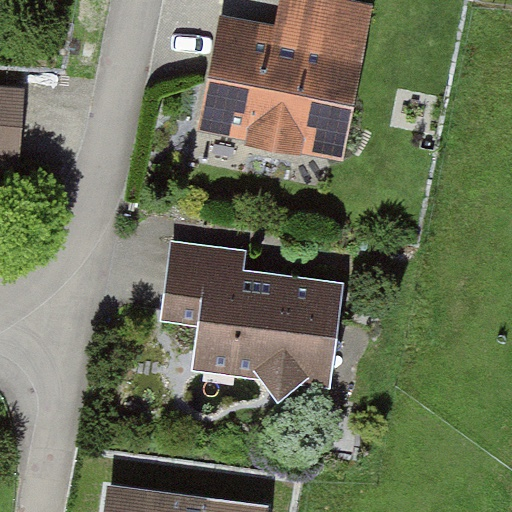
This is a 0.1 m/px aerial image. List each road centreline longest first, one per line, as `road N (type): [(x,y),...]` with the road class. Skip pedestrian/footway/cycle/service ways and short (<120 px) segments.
road 1 (residential): [(77,309),(141,0)]
road 2 (residential): [(42,511),(77,309)]
